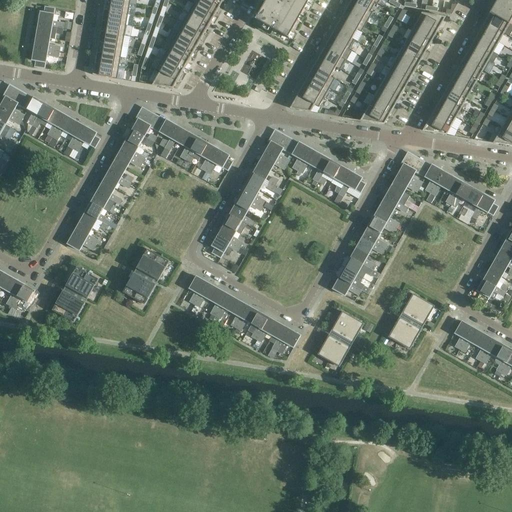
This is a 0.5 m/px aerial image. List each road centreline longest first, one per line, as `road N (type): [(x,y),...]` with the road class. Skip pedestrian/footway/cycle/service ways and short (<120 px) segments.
road 1 (residential): [(191,256),(299,324),(398,140)]
road 2 (residential): [(0,258),(32,278),(135,94)]
road 3 (residential): [(511,335),(457,301),(511,198)]
road 4 (residential): [(191,256),(267,115)]
road 5 (residential): [(408,138),(485,0)]
road 6 (residential): [(335,0),(267,115)]
road 7 (residential): [(398,140),(267,115)]
